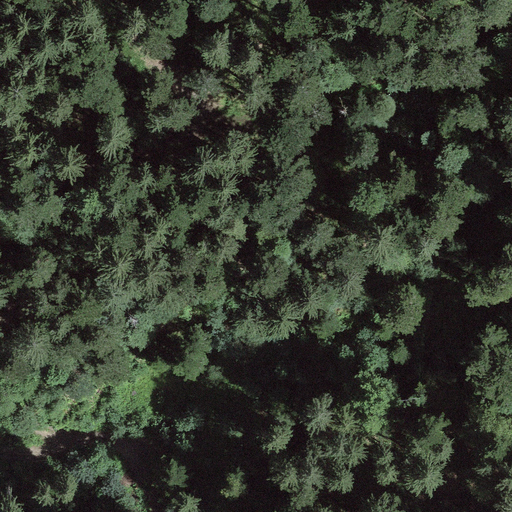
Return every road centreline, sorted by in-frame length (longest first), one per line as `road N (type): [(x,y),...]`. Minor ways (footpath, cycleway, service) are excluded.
road 1 (track): [(0,450),(44,455),(191,430),(307,432),(419,460),(511,503)]
road 2 (track): [(0,412),(102,444),(196,511)]
